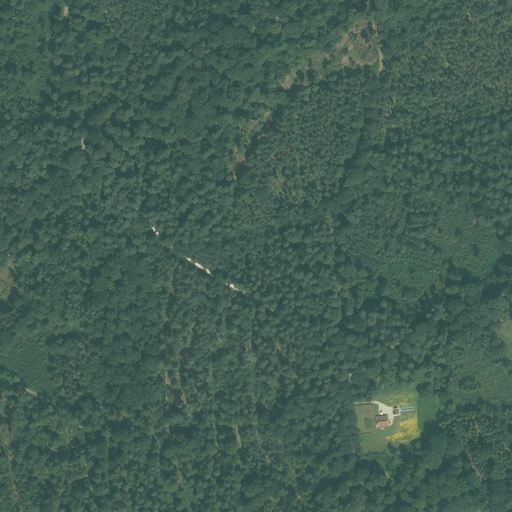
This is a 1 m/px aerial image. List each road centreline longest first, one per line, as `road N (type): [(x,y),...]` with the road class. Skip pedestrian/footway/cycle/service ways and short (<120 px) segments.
road 1 (track): [(67,0),(66,87),(85,149),(170,244),(287,320),(346,386)]
road 2 (track): [(371,0),(380,68),(331,211),(346,386)]
road 3 (track): [(347,398),(323,412),(143,434),(108,436),(64,421),(0,432)]
road 4 (track): [(246,0),(0,211)]
road 5 (residential): [(355,511),(346,386)]
